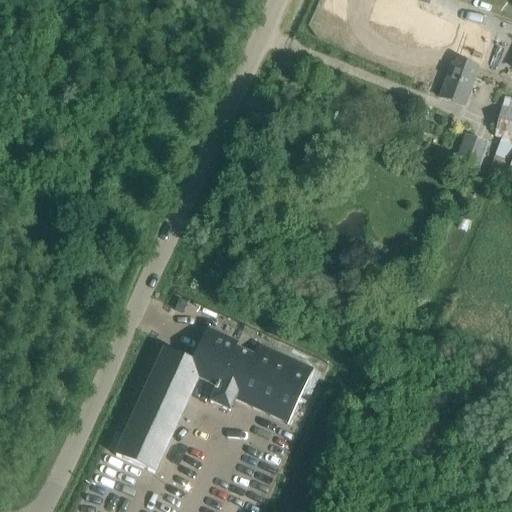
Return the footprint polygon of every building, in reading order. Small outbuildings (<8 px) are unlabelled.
[(454,61),(477,72),(492,37),(471,27),(460,51),(437,41),(446,22),(423,12),(409,43),(453,64),(454,61)] [(454,61),(453,64),(437,97),(460,108),(477,72),(454,61)] [(511,110),(501,108),(494,137),(511,141),(511,110)] [(388,127),(394,114),(383,109),(377,122),(388,127)] [(465,135),(454,164),(478,173),(489,144),(465,135)] [(217,387),(235,348),(236,349),(238,345),(207,330),(192,362),(165,350),(116,457),(154,474),(187,401),(198,379),(216,387),(217,387)] [(215,392),(210,403),(230,412),(235,401),(288,425),(313,371),(258,346),(253,357),(236,349),(235,348),(217,387),(216,387),(214,391),(215,392)]
